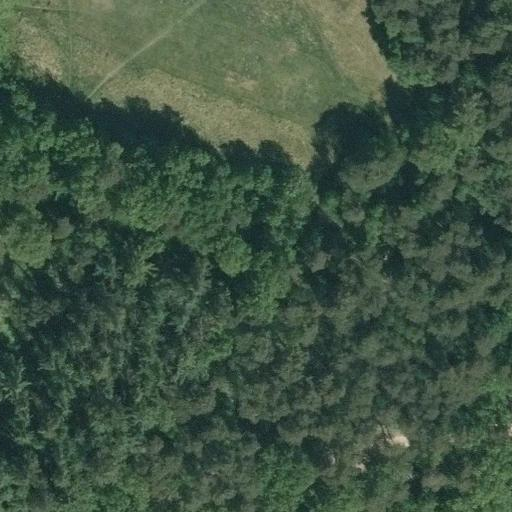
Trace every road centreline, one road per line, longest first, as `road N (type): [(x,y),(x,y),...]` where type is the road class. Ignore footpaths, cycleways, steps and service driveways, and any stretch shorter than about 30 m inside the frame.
road 1 (track): [(0,507),(511,424)]
road 2 (track): [(511,208),(405,144)]
